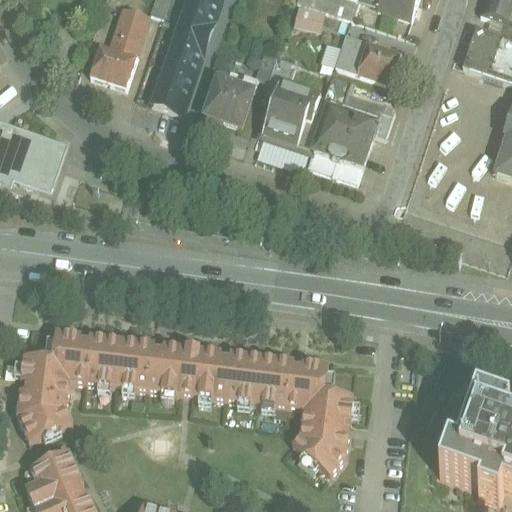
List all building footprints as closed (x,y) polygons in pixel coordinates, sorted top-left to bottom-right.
[(173,0),(171,0),(157,0),(151,20),(165,25),(173,0)] [(227,0),(189,0),(152,112),(186,124),(227,0)] [(363,3),(355,0),(300,0),(298,7),(355,26),(363,3)] [(420,0),(378,0),(383,1),(379,15),(413,26),(420,0)] [(511,4),(497,0),(487,0),(480,22),(504,29),(511,32),(511,4)] [(317,38),(321,17),(292,10),(288,31),(317,38)] [(126,17),(112,57),(102,54),(92,84),(130,97),(155,26),(126,17)] [(511,32),(504,29),(499,43),(511,47),(511,32)] [(511,47),(499,43),(476,36),(463,75),(511,90),(511,123),(505,143),(509,145),(501,169),(511,173),(511,176),(511,47)] [(369,49),(347,42),(342,57),(361,63),(364,64),(369,49)] [(402,60),(369,49),(364,64),(359,80),(392,90),(402,60)] [(361,63),(342,57),(338,69),(357,75),(361,63)] [(278,64),(267,60),(259,84),(270,87),(278,64)] [(297,70),(278,64),(270,87),(282,91),(283,91),(290,93),(297,70)] [(356,90),(332,82),(324,106),(331,108),(331,107),(345,111),(348,101),(352,102),(356,90)] [(243,94),(218,85),(206,121),(243,133),(255,97),(256,97),(259,89),(246,85),(243,94)] [(290,93),(283,91),(282,91),(266,141),(314,157),(324,127),(319,126),(318,130),(314,128),(322,103),(290,93)] [(345,111),(331,107),(331,108),(324,127),(314,157),(365,174),(375,141),(381,123),(380,123),(345,111)] [(392,121),(382,118),(380,123),(381,123),(375,141),(387,145),(397,116),(394,115),(392,121)] [(62,149),(0,126),(0,181),(14,187),(16,179),(47,190),(51,188),(55,177),(53,173),(62,149)] [(365,174),(314,157),(309,172),(359,189),(365,174)] [(54,367),(26,364),(19,424),(31,450),(74,430),(68,416),(71,389),(195,404),(201,356),(58,339),(54,367)] [(330,372),(201,356),(195,404),(304,418),(301,445),(294,454),(331,484),(347,465),(355,404),(326,401),(330,372)] [(509,419),(477,408),(457,459),(451,457),(441,482),(482,497),(480,504),(501,511),(506,495),(504,502),(511,504),(511,435),(504,433),(509,419)] [(71,459),(32,477),(39,492),(27,497),(33,511),(94,511),(89,500),(85,501),(82,494),(85,492),(71,459)]
